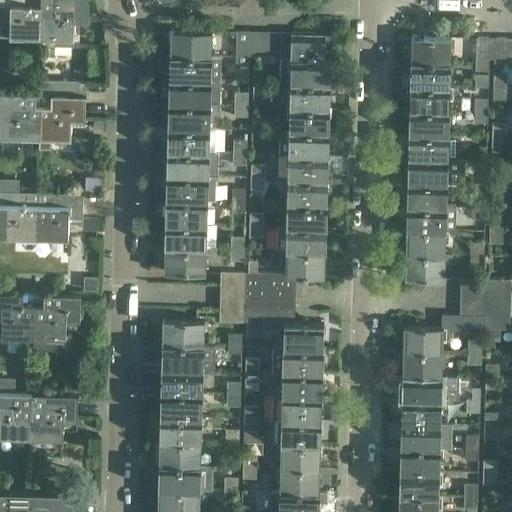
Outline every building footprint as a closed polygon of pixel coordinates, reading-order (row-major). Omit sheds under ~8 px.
[(0,0),(0,35),(41,37),(42,0),(0,0)] [(88,18),(88,0),(42,0),(41,37),(41,52),(73,52),(74,18),(88,18)] [(170,49),(170,53),(210,55),(210,31),(212,31),(212,30),(211,30),(173,29),(173,37),(172,37),(171,49),(170,49)] [(237,30),(236,50),(250,51),(250,30),(249,30),(249,31),(238,31),(238,30),(237,30)] [(266,56),(267,31),(256,31),(255,30),(254,55),(266,56)] [(278,56),(279,32),(268,31),(267,31),(266,56),(278,56)] [(290,56),(291,32),(280,32),(280,31),(279,31),(279,32),(278,56),(290,56)] [(302,57),(303,32),(292,32),(292,31),(291,31),(291,32),(290,56),(293,57),(302,57)] [(303,32),(302,57),(315,57),(316,32),(315,32),(315,33),(304,32),(303,32)] [(412,49),(412,59),(450,60),(450,38),(451,38),(451,36),(450,36),(450,37),(413,36),(413,35),(412,35),(411,49),(412,49)] [(476,36),(476,56),(489,56),(490,37),(488,37),(478,37),(478,36),(476,36)] [(507,63),(508,38),(508,37),(507,37),(507,38),(496,37),(495,37),(494,62),(507,63)] [(249,63),(250,51),(236,50),(236,63),(249,63)] [(219,55),(210,55),(170,53),(170,55),(173,55),(173,61),(171,61),(171,73),(170,73),(170,77),(219,78),(219,55)] [(489,69),(489,56),(476,56),(476,69),(489,69)] [(315,57),(302,57),(293,57),(292,81),(329,82),(330,71),(331,71),(331,57),(330,57),(315,57)] [(449,84),(450,60),(412,59),(412,60),(411,60),(411,61),(412,61),(411,83),(449,84)] [(236,79),(249,80),(249,67),(236,67),(236,79)] [(267,68),(254,68),(254,80),(267,80),(267,68)] [(476,73),(475,85),(488,86),(489,74),(476,73)] [(496,74),(495,86),(506,86),(506,74),(496,74)] [(218,103),(219,78),(170,77),(170,79),(173,79),(172,85),(170,85),(170,97),(169,97),(169,101),(209,102),(218,103)] [(86,81),(86,80),(41,79),(41,92),(39,137),(39,148),(51,149),(52,137),(71,137),(72,118),(85,118),(86,105),(85,105),(85,94),(86,94),(86,92),(85,92),(86,81)] [(266,92),(267,80),(254,80),(253,92),(266,92)] [(331,82),(329,82),(292,81),(291,104),(304,105),(329,106),(329,83),(330,83),(331,82)] [(448,108),(449,84),(411,83),(411,84),(410,84),(410,85),(411,85),(411,108),(448,108)] [(506,99),(506,86),(495,86),(495,98),(506,99)] [(0,135),(39,137),(41,92),(0,90),(0,135)] [(235,91),(235,103),(248,103),(248,91),(235,91)] [(475,97),(475,109),(488,110),(488,98),(475,97)] [(218,103),(209,102),(169,101),(169,103),(172,103),(172,109),(170,109),(169,121),(168,121),(168,125),(208,126),(218,126),(219,103),(218,103)] [(248,116),(248,103),(235,103),(235,115),(248,116)] [(330,106),(329,106),(304,105),(291,104),(291,128),(328,130),(329,107),(330,107),(330,106)] [(448,108),(411,108),(410,108),(410,109),(411,109),(410,132),(448,133),(448,108)] [(487,122),(488,110),(475,109),(475,122),(487,122)] [(266,116),(253,116),(252,127),(266,127),(266,116)] [(493,122),(493,134),(505,134),(506,123),(493,122)] [(208,127),(208,126),(168,125),(168,127),(171,127),(171,133),(169,133),(169,145),(168,145),(168,149),(208,150),(213,151),(213,128),(208,127)] [(265,141),(266,127),(252,127),(252,140),(265,141)] [(329,130),(328,130),(291,128),(290,152),(328,154),(328,131),(329,131),(329,130)] [(448,133),(410,132),(409,132),(409,133),(410,133),(409,156),(447,157),(448,133)] [(505,146),(505,134),(493,134),(492,146),(505,146)] [(233,139),(233,151),(247,151),(247,139),(233,139)] [(473,146),(473,158),(486,158),(487,146),(473,146)] [(207,175),(208,150),(168,149),(168,151),(171,151),(171,157),(168,157),(168,169),(167,169),(167,174),(207,175)] [(246,164),(247,151),(233,151),(233,163),(246,164)] [(329,154),(328,154),(290,152),(289,177),(327,178),(328,155),(329,155),(329,154)] [(447,157),(409,156),(408,156),(408,157),(409,157),(409,180),(446,181),(447,157)] [(486,170),(486,158),(473,158),(473,170),(486,170)] [(265,164),(251,164),(251,176),(264,176),(265,164)] [(503,171),(491,170),(491,182),(503,182),(503,171)] [(217,175),(207,175),(167,174),(166,198),(207,199),(216,199),(217,175)] [(86,176),(85,191),(102,191),(103,177),(86,176)] [(264,188),(264,176),(251,176),(251,188),(264,188)] [(328,178),(327,178),(289,177),(289,201),(326,202),(327,179),(328,179),(328,178)] [(0,178),(0,188),(18,189),(18,179),(0,178)] [(446,181),(409,180),(408,180),(408,181),(409,181),(408,204),(446,205),(446,181)] [(503,195),(503,182),(491,182),(491,195),(503,195)] [(233,187),(233,199),(245,200),(246,188),(233,187)] [(0,235),(37,236),(38,192),(0,190),(0,235)] [(83,194),(83,193),(38,192),(37,236),(68,237),(69,218),(83,218),(83,205),(83,194)] [(472,193),(472,205),(485,206),(485,194),(472,193)] [(206,222),(207,199),(166,198),(166,199),(169,199),(169,205),(167,205),(167,217),(166,217),(166,221),(206,222)] [(245,212),(245,200),(233,199),(232,211),(245,212)] [(327,202),(326,202),(289,201),(288,225),(326,226),(326,203),(327,203),(327,202)] [(446,205),(408,204),(407,204),(407,205),(408,205),(408,228),(445,229),(446,205)] [(485,218),(485,206),(472,205),(471,218),(485,218)] [(263,212),(250,212),(250,224),(263,224),(263,212)] [(86,216),(87,228),(104,227),(104,215),(86,216)] [(484,230),(485,218),(471,218),(471,229),(484,230)] [(490,218),(490,230),(503,230),(503,218),(490,218)] [(206,246),(206,222),(166,221),(166,222),(169,223),(169,229),(166,229),(166,241),(165,241),(165,245),(206,246)] [(262,236),(263,224),(250,224),(249,248),(261,249),(261,236),(262,236)] [(327,226),(326,226),(288,225),(287,249),(325,250),(325,227),(327,227),(327,226)] [(445,229),(408,228),(406,228),(406,229),(407,229),(407,252),(406,252),(445,253),(445,229)] [(484,238),(484,230),(471,229),(471,238),(484,238)] [(503,243),(503,230),(490,230),(489,242),(503,243)] [(232,236),(231,247),(244,247),(245,236),(232,236)] [(471,241),(471,253),(484,254),(484,242),(471,241)] [(205,270),(206,246),(165,245),(165,247),(168,247),(168,253),(166,253),(165,265),(164,265),(164,271),(166,271),(166,270),(205,271),(205,272),(206,272),(206,270),(205,270)] [(244,260),(244,247),(231,247),(231,260),(244,260)] [(326,250),(325,250),(287,249),(287,273),(296,274),(303,274),(303,276),(308,276),(308,275),(324,275),(325,275),(325,274),(324,274),(325,251),(326,251),(326,250)] [(444,277),(445,253),(406,252),(406,253),(407,253),(406,276),(405,276),(405,277),(406,277),(426,277),(444,278),(445,278),(445,277),(444,277)] [(483,267),(484,254),(471,253),(470,266),(483,267)] [(249,260),(249,272),(257,272),(258,260),(249,260)] [(246,284),(246,272),(221,271),(221,272),(221,283),(221,284),(246,284)] [(296,282),(296,274),(287,273),(257,272),(249,272),(246,272),(246,284),(245,296),(295,298),(295,297),(295,287),(296,282)] [(83,276),(83,290),(98,290),(98,276),(83,276)] [(32,278),(17,277),(17,290),(31,290),(32,278)] [(485,291),(486,278),(461,278),(461,279),(461,290),(460,290),(485,291)] [(511,279),(486,278),(485,291),(511,291),(510,291),(511,280),(511,279)] [(245,296),(246,284),(221,284),(220,284),(221,284),(221,295),(220,295),(220,296),(245,296)] [(34,297),(34,292),(0,290),(0,335),(33,336),(34,297)] [(485,303),(485,291),(460,290),(460,291),(461,291),(461,302),(460,302),(485,303)] [(511,292),(511,291),(485,291),(485,303),(510,304),(510,303),(510,292),(511,292)] [(81,293),(34,292),(34,297),(33,336),(32,348),(46,348),(46,343),(67,344),(67,348),(68,348),(69,333),(66,333),(66,321),(78,322),(78,328),(80,328),(81,293)] [(245,309),(245,296),(220,296),(221,296),(221,307),(220,307),(220,308),(245,309)] [(295,299),(295,298),(245,296),(245,309),(245,321),(246,321),(247,333),(260,334),(260,327),(279,328),(280,335),(286,336),(286,347),(323,347),(322,347),(323,336),(323,324),(324,324),(324,322),(323,322),(323,323),(294,322),(295,309),(294,309),(295,299)] [(484,315),(485,303),(460,302),(460,303),(461,303),(461,314),(484,315)] [(510,304),(485,303),(484,315),(510,315),(509,315),(510,304)] [(245,321),(245,309),(220,308),(221,308),(220,319),(220,320),(245,321)] [(484,330),(484,315),(461,314),(442,313),(442,326),(405,325),(404,325),(404,326),(405,326),(405,338),(404,349),(403,349),(442,350),(442,336),(451,336),(452,329),(484,330)] [(510,316),(510,315),(484,315),(484,330),(485,327),(487,327),(500,328),(510,328),(510,327),(509,327),(509,316),(510,316)] [(162,344),(165,344),(203,345),(204,320),(205,320),(205,319),(203,319),(166,318),(166,326),(164,326),(163,338),(162,338),(162,343),(162,344)] [(500,340),(500,328),(487,327),(486,340),(500,340)] [(229,333),(229,345),(242,346),(242,333),(229,333)] [(468,339),(468,351),(481,351),(482,339),(468,339)] [(202,368),(203,345),(165,344),(165,350),(163,350),(163,362),(162,362),(162,367),(202,368)] [(241,357),(242,346),(229,345),(228,356),(241,357)] [(323,348),(323,347),(286,347),(285,370),(323,371),(322,371),(322,348),(323,348)] [(441,374),(442,350),(403,349),(403,350),(404,350),(404,373),(441,374)] [(481,363),(481,351),(468,351),(468,363),(481,363)] [(246,357),(246,369),(259,370),(259,357),(246,357)] [(486,364),(486,375),(499,375),(500,364),(486,364)] [(202,392),(202,368),(162,367),(162,368),(165,368),(165,375),(162,375),(162,386),(161,386),(161,391),(202,392)] [(258,381),(259,370),(246,369),(246,381),(258,381)] [(323,372),(323,371),(285,370),(277,370),(276,386),(284,386),(284,394),(322,395),(321,395),(322,372),(323,372)] [(441,374),(404,373),(403,373),(403,374),(404,374),(403,397),(441,398),(441,374)] [(499,388),(499,375),(486,375),(486,388),(499,388)] [(227,380),(227,393),(240,393),(241,380),(227,380)] [(467,387),(467,398),(480,399),(480,387),(467,387)] [(0,435),(32,436),(33,391),(0,390),(0,435)] [(78,393),(33,391),(32,436),(63,437),(64,418),(77,418),(78,393)] [(201,417),(202,392),(161,391),(160,416),(164,416),(201,417)] [(240,405),(240,393),(227,393),(227,404),(240,405)] [(322,396),(322,395),(284,394),(283,419),(320,420),(322,420),(322,419),(321,419),(321,396),(322,396)] [(441,398),(403,397),(402,397),(402,398),(403,398),(403,410),(402,421),(401,421),(401,422),(402,422),(440,423),(441,398)] [(480,411),(480,399),(467,398),(467,411),(480,411)] [(245,405),(245,417),(258,417),(258,405),(245,405)] [(485,411),(484,423),(497,424),(498,412),(485,411)] [(200,441),(201,417),(164,416),(163,422),(161,422),(161,434),(160,434),(160,440),(163,440),(200,441)] [(258,429),(258,417),(245,417),(244,429),(258,429)] [(320,443),(320,420),(283,419),(283,443),(320,444),(321,444),(321,443),(320,443)] [(439,447),(440,423),(402,422),(402,445),(401,445),(401,446),(402,446),(439,447)] [(479,424),(466,423),(465,448),(479,448),(479,424)] [(497,436),(497,424),(484,423),(484,436),(497,436)] [(226,428),(226,442),(239,442),(239,429),(226,428)] [(200,465),(200,441),(163,440),(163,446),(161,446),(160,458),(159,458),(159,464),(162,464),(200,465)] [(238,453),(239,442),(226,442),(225,453),(238,453)] [(319,467),(320,444),(283,443),(282,467),(319,468),(320,468),(320,467),(319,467)] [(439,471),(439,447),(402,446),(401,469),(400,469),(400,470),(401,470),(439,471)] [(478,459),(479,448),(465,448),(465,459),(478,459)] [(244,453),(243,465),(256,465),(257,453),(244,453)] [(484,459),(483,471),(497,472),(497,460),(484,459)] [(199,489),(200,465),(162,464),(162,470),(160,470),(160,482),(159,482),(159,488),(162,488),(199,489)] [(256,477),(256,465),(243,465),(243,477),(256,477)] [(319,491),(319,468),(282,467),(281,491),(319,492),(320,492),(320,491),(319,491)] [(438,495),(439,471),(401,470),(401,493),(400,493),(400,494),(401,494),(438,495)] [(496,484),(497,472),(483,471),(483,484),(496,484)] [(225,476),(224,490),(238,490),(238,477),(225,476)] [(465,483),(464,495),(478,495),(478,483),(465,483)] [(169,511),(198,511),(199,489),(162,488),(161,494),(159,494),(159,506),(158,506),(158,511),(161,511),(169,511)] [(0,511),(29,511),(30,491),(0,490),(0,511)] [(237,501),(238,490),(224,490),(224,500),(237,501)] [(74,511),(75,493),(30,491),(29,511),(74,511)] [(318,511),(319,492),(281,491),(280,511),(318,511)] [(437,511),(438,495),(401,494),(400,511),(437,511)] [(477,507),(478,495),(464,495),(464,507),(477,507)] [(242,501),(241,511),(255,511),(256,501),(242,501)]
